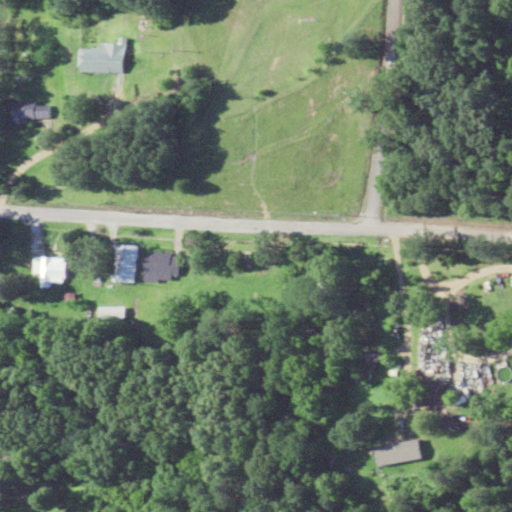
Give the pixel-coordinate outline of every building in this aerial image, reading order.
[(124,74),(124,43),(98,44),(98,49),(80,50),(80,75),(124,74)] [(16,103),(15,122),(51,123),(51,104),(16,103)] [(114,245),(114,283),(135,283),(135,245),(114,245)] [(144,283),(180,283),(180,254),(144,254),(144,283)] [(35,275),(43,275),(43,287),(65,287),(65,258),(35,258),(35,275)] [(377,371),(377,352),(361,352),(361,365),(353,365),(353,382),(370,382),(370,371),(377,371)]
